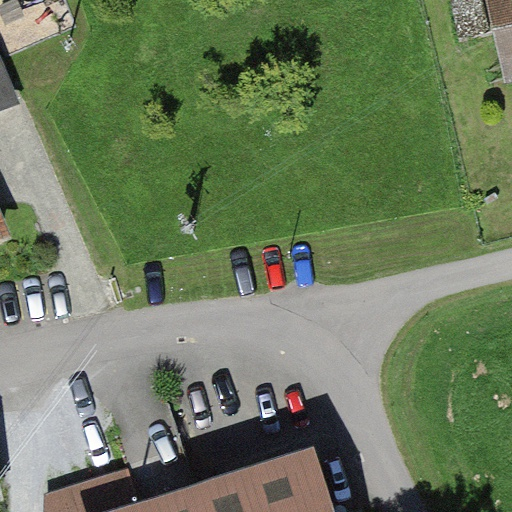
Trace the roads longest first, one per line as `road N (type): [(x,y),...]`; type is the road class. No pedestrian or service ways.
road 1 (unclassified): [(309,314),(0,363)]
road 2 (unclassified): [(309,314),(419,511)]
road 3 (unclassified): [(511,265),(309,314)]
